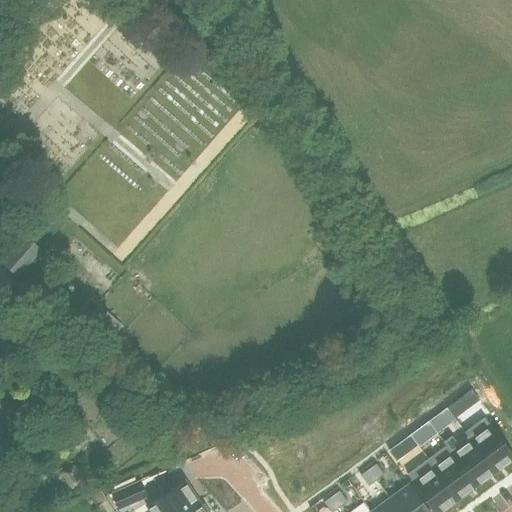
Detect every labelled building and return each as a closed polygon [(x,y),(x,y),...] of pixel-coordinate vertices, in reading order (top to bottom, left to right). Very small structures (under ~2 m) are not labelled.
[(68,217),(55,206),(27,237),(23,233),(0,258),(0,261),(16,275),(17,277),(42,250),(41,249),(49,239),(68,217)] [(511,453),(484,416),(465,430),(494,470),(511,456),(511,453)] [(108,440),(124,447),(129,433),(114,427),(108,440)] [(452,434),(443,440),(475,484),(494,470),(465,430),(464,431),(467,435),(457,442),(452,434)] [(428,457),(427,458),(457,498),(475,484),(443,440),(443,441),(448,448),(431,461),(428,457)] [(427,458),(407,473),(435,511),(436,511),(457,498),(427,458)] [(69,471),(76,484),(92,475),(84,462),(69,471)] [(374,464),(368,468),(376,480),(383,475),(374,464)] [(368,468),(362,473),(370,484),(376,480),(368,468)] [(152,511),(181,511),(198,501),(183,479),(147,504),(152,511)] [(429,511),(408,483),(389,497),(400,511),(429,511)] [(338,491),(331,495),(339,507),(346,502),(338,491)] [(331,495),(325,500),(333,511),(339,507),(331,495)] [(400,511),(389,497),(370,510),(371,511),(400,511)] [(198,501),(181,511),(209,511),(204,503),(200,505),(198,501)]
